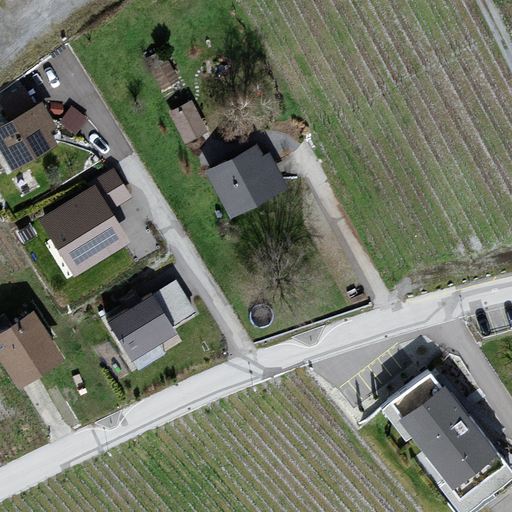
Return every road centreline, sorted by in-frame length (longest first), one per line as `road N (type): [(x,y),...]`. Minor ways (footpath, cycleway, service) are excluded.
road 1 (residential): [(0,484),(235,375),(511,289)]
road 2 (unknown): [(400,319),(295,143)]
